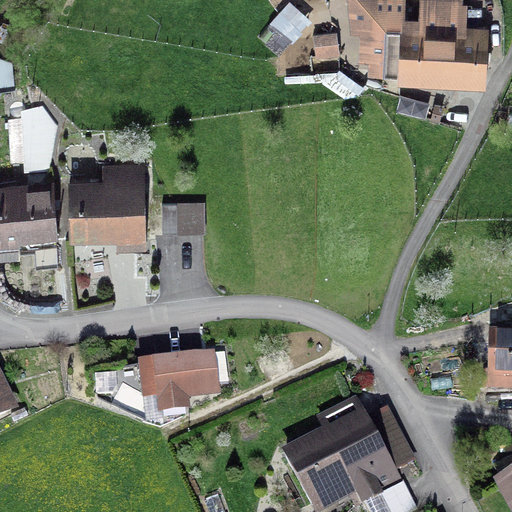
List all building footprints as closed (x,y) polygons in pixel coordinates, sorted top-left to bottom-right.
[(398,75),(398,80),(483,84),(485,32),(464,31),(465,4),(459,4),(459,0),(419,0),(419,21),(402,20),(402,0),(351,0),(355,33),(362,34),(361,59),(372,59),(371,74),(398,75)] [(334,32),(315,34),(318,56),(337,53),(334,32)] [(0,183),(21,182),(14,91),(0,92),(0,183)] [(27,169),(46,168),(55,127),(40,108),(24,110),(27,169)] [(68,234),(69,234),(143,233),(141,169),(101,169),(102,186),(67,187),(68,234)] [(56,267),(54,241),(49,185),(46,185),(46,187),(0,191),(0,237),(16,236),(17,239),(32,238),(33,252),(35,252),(37,268),(56,267)] [(175,234),(175,204),(160,205),(160,234),(175,234)] [(511,338),(491,338),(490,374),(482,374),(483,388),(511,389),(511,338)] [(214,392),(209,357),(140,366),(144,396),(158,394),(160,410),(184,407),(182,397),(214,392)] [(0,415),(11,410),(0,387),(0,415)] [(343,489),(354,508),(400,483),(394,472),(411,463),(383,411),(366,421),(364,417),(284,460),(310,507),(343,489)] [(511,511),(511,476),(496,485),(511,511)]
